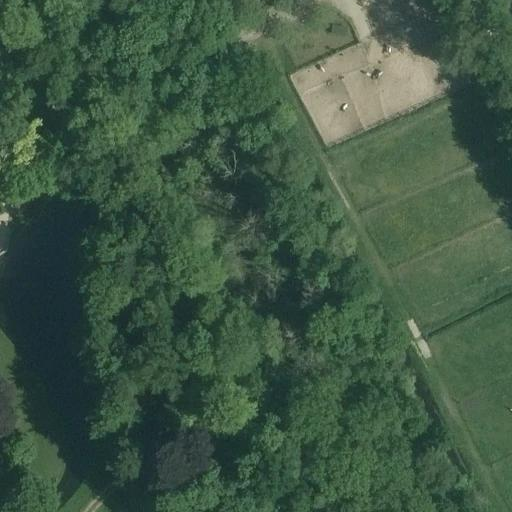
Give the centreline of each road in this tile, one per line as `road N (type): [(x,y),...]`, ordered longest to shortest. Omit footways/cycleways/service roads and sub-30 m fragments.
road 1 (track): [(36,0),(212,340),(217,370)]
road 2 (track): [(217,370),(181,435),(92,511)]
